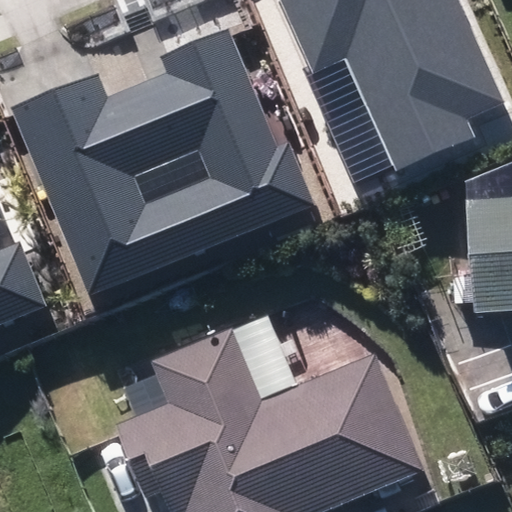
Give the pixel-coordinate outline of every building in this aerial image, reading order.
[(355,52),(404,161),(475,129),(465,106),(503,88),(463,0),(283,0),(315,70),(355,52)] [(106,68),(20,103),(98,290),(323,197),(297,136),(286,141),(236,22),(169,49),(176,67),(116,92),(106,68)] [(511,313),(511,202),(467,206),(474,317),(511,313)] [(0,323),(58,298),(27,229),(0,240),(0,323)] [(324,511),(428,469),(381,358),(308,389),(277,316),(164,363),(181,403),(130,424),(160,496),(175,490),(184,511),(324,511)]
